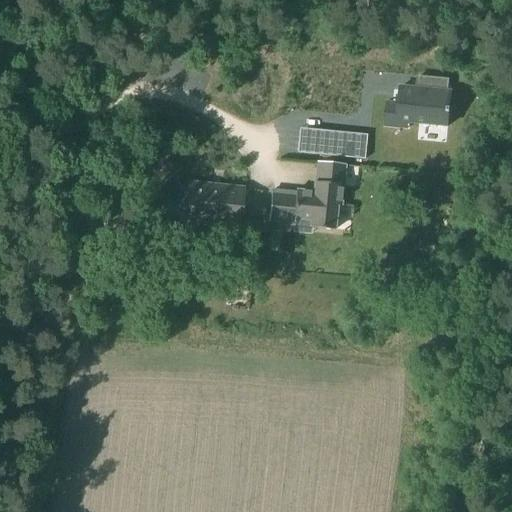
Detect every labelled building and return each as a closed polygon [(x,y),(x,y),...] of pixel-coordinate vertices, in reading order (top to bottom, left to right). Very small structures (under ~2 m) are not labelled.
[(400,89),(397,124),(447,128),(448,115),(450,116),(451,111),(449,111),(450,93),(447,93),(449,82),(419,79),(418,90),(400,89)] [(366,136),(318,131),(316,156),(363,161),(366,136)] [(285,198),(283,225),(293,226),(293,222),(310,223),(309,231),(332,233),(334,209),(339,209),(343,168),(316,166),(313,196),(295,194),(294,199),(285,198)] [(184,224),(202,226),(206,186),(187,184),(184,224)] [(223,187),(206,186),(202,226),(219,227),(223,187)] [(241,189),(223,187),(219,227),(237,229),(238,215),(240,203),(241,189)] [(248,204),(240,203),(238,215),(247,216),(248,204)] [(256,204),(248,204),(247,216),(255,216),(256,204)] [(265,205),(256,204),(255,216),(264,217),(265,205)] [(269,214),(268,223),(279,224),(280,215),(269,214)] [(129,239),(130,229),(107,227),(106,237),(129,239)] [(278,232),(269,231),(267,252),(276,253),(278,232)]
